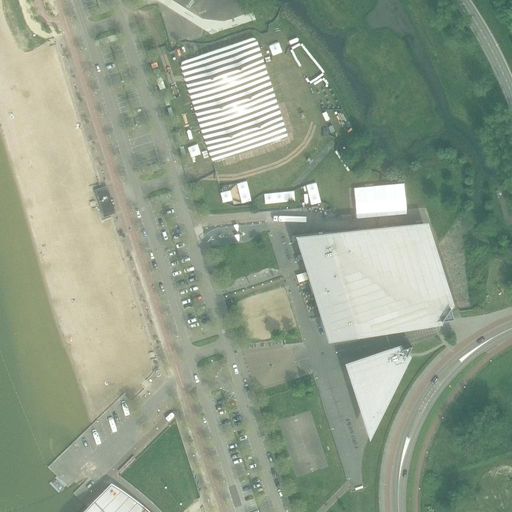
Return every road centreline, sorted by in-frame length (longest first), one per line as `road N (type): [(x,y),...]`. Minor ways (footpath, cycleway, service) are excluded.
road 1 (tertiary): [(398,511),(399,470),(421,408),(459,361),(511,328)]
road 2 (residential): [(137,191),(190,361)]
road 3 (residential): [(226,347),(172,181)]
road 4 (residential): [(279,511),(226,347)]
road 5 (residential): [(87,34),(137,191)]
road 6 (residential): [(172,181),(123,24)]
road 7 (residential): [(190,361),(239,511)]
